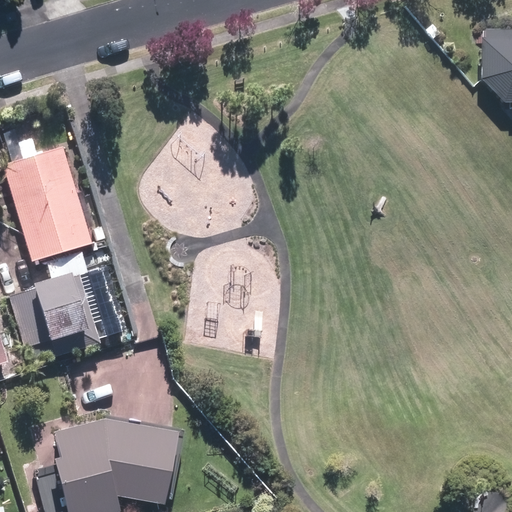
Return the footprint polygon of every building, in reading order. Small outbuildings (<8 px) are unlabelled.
[(511,35),(474,34),(473,84),(495,106),(511,106),(511,35)] [(19,169),(10,172),(37,258),(97,240),(67,145),(16,161),(19,169)] [(11,293),(29,345),(59,335),(63,349),(102,336),(78,267),(40,279),(42,283),(11,293)] [(0,362),(10,360),(0,325),(0,362)] [(103,511),(125,506),(120,490),(171,499),(184,426),(112,413),(61,427),(69,452),(62,454),(77,511),(103,511)]
